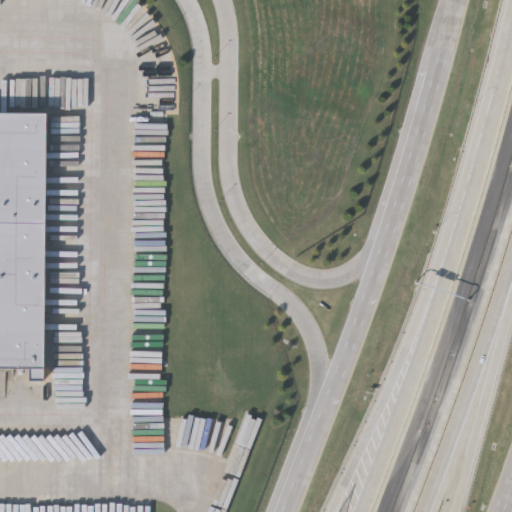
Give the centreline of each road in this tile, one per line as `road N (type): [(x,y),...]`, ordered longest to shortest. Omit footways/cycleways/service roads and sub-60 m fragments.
road 1 (secondary): [(456,0),(385,246),(284,511)]
road 2 (motorway): [(447,261),(332,511)]
road 3 (motorway): [(447,261),(415,377),(361,511)]
road 4 (motorway): [(424,511),(511,278)]
road 5 (motorway): [(511,39),(447,261)]
road 6 (motorway): [(457,511),(511,295)]
